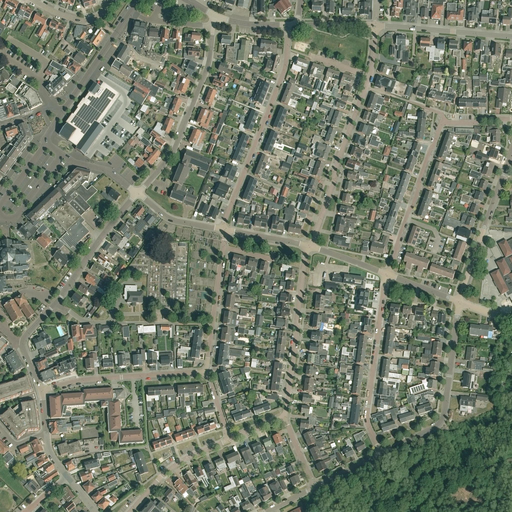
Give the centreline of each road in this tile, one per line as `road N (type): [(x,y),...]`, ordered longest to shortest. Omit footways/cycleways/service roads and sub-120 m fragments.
road 1 (residential): [(223,229),(293,25)]
road 2 (residential): [(380,454),(440,421),(458,301)]
road 3 (residential): [(137,193),(176,144),(207,67),(212,27)]
road 4 (residential): [(380,454),(366,411),(388,275)]
road 5 (residential): [(309,246),(369,76)]
road 6 (residential): [(283,416),(309,246)]
road 7 (residential): [(40,391),(80,380),(205,371)]
road 8 (residential): [(388,275),(444,122)]
road 9 (residential): [(458,301),(511,149)]
road 10 (residential): [(137,193),(43,141),(61,114)]
road 11 (residential): [(55,303),(137,193)]
road 12 (tertiary): [(511,36),(375,26)]
road 13 (residential): [(111,322),(177,322),(169,312),(114,314)]
road 14 (residential): [(61,114),(131,10)]
road 15 (residential): [(205,371),(222,247)]
road 16 (residential): [(130,511),(166,472),(229,439)]
